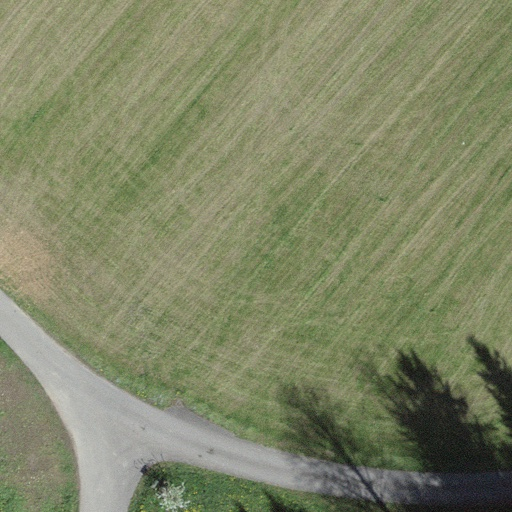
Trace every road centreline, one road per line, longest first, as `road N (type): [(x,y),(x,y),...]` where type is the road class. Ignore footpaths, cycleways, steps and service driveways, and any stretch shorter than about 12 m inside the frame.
road 1 (unclassified): [(112,428),(331,480),(439,490),(511,485)]
road 2 (unclassified): [(0,322),(112,428)]
